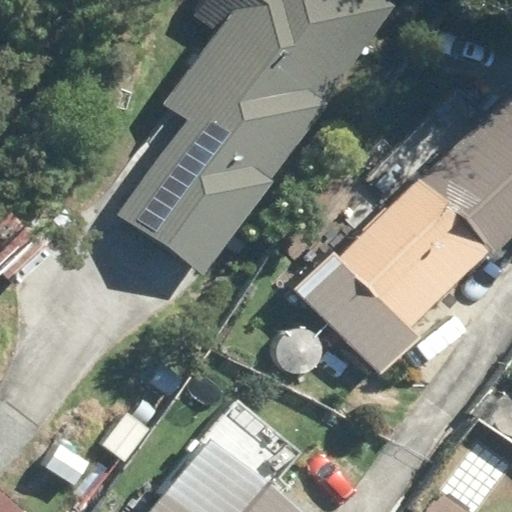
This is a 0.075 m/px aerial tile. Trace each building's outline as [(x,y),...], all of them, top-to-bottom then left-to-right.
[(453,20),(436,41),(457,59),(474,38),(453,20)] [(511,88),(507,83),(428,157),(500,234),(511,223),(511,88)] [(290,289),(327,327),(317,337),(342,363),(352,353),(377,378),(416,339),(406,329),(436,299),(448,312),(466,293),(454,281),(485,250),(416,179),(383,213),(369,198),(347,219),(361,234),(335,259),(328,252),(290,289)] [(17,216),(0,231),(0,275),(8,284),(47,248),(17,216)] [(0,416),(0,432),(44,461),(41,467),(74,490),(90,465),(57,444),(63,435),(36,417),(39,409),(16,394),(0,416)] [(146,511),(296,511),(205,439),(146,511)] [(0,511),(13,511),(0,498),(0,511)]
